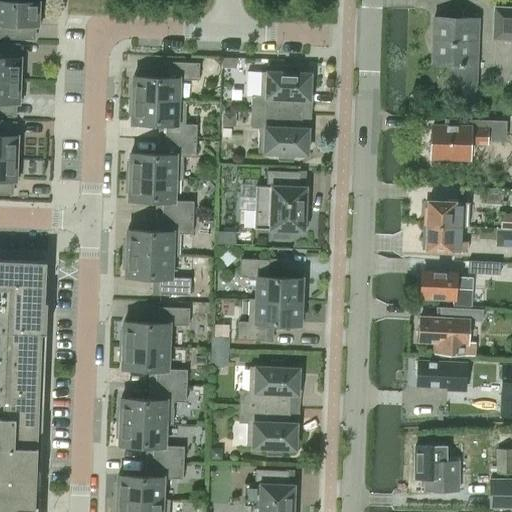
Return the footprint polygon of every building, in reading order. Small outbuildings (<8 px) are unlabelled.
[(39,15),(39,0),(24,0),(25,2),(0,0),(0,38),(32,39),(32,25),(36,25),(37,15),(39,15)] [(511,7),(494,7),(493,40),(511,40),(511,7)] [(474,18),(474,13),(460,13),(460,18),(433,17),(432,37),(430,37),(429,62),(450,63),(449,97),(473,99),(476,18),(474,18)] [(0,79),(21,81),(21,68),(19,68),(19,58),(15,57),(16,43),(0,42),(0,79)] [(222,58),(222,68),(236,68),(237,59),(222,58)] [(129,84),(129,99),(184,101),(184,100),(177,100),(178,79),(197,79),(198,63),(167,61),(167,77),(133,76),(132,84),(129,84)] [(250,95),(250,111),(300,113),(301,98),(308,99),(309,73),(294,72),(294,66),(295,66),(295,65),(280,64),(280,65),(281,65),(281,72),(260,71),(259,95),(250,95)] [(20,92),(21,81),(0,79),(0,116),(13,117),(14,102),(18,103),(18,92),(20,92)] [(165,124),(164,139),(195,140),(196,124),(183,124),(184,101),(129,99),(128,115),(131,115),(131,123),(165,124)] [(300,128),(300,113),(250,111),(249,127),(258,127),(257,152),(278,152),(278,159),(277,159),(277,160),(292,161),(292,160),(291,160),(291,153),(306,153),(307,128),(300,128)] [(427,144),(426,150),(430,153),(430,156),(454,157),(470,158),(471,144),(487,145),(488,138),(489,138),(505,140),(506,121),(490,121),(468,120),(467,126),(452,125),(452,119),(444,119),(444,125),(431,124),(430,141),(427,144)] [(0,157),(18,158),(18,145),(16,145),(16,135),(12,135),(13,121),(0,120),(0,157)] [(127,161),(126,176),(181,178),(182,156),(194,156),(195,140),(164,139),(164,154),(130,152),(129,161),(127,161)] [(0,194),(10,194),(11,180),(15,180),(15,170),(17,170),(18,158),(0,157),(0,194)] [(305,226),(306,210),(303,210),(304,186),(298,186),(298,171),(266,170),(265,185),(255,184),(253,227),(271,228),(271,237),(288,237),(288,229),(303,229),(303,226),(305,226)] [(162,201),(161,216),(192,217),(193,201),(173,200),(174,179),(181,179),(181,178),(126,176),(125,191),(128,191),(128,200),(162,201)] [(424,208),(423,224),(459,225),(468,225),(469,202),(467,202),(467,201),(460,201),(460,200),(427,199),(426,208),(424,208)] [(511,228),(511,213),(501,213),(500,228),(511,228)] [(124,237),(123,253),(178,255),(179,232),(192,233),(192,217),(161,216),(161,230),(127,229),(126,237),(124,237)] [(458,239),(459,225),(423,224),(423,239),(425,239),(424,249),(457,251),(457,249),(465,250),(466,239),(458,239)] [(178,255),(123,253),(123,268),(125,268),(125,276),(159,278),(159,293),(189,294),(190,277),(170,277),(171,255),(178,255)] [(248,297),(248,298),(255,299),(303,300),(303,285),(301,285),(301,277),(267,275),(268,259),(239,258),(239,276),(256,276),(255,298),(248,297)] [(0,511),(36,511),(37,508),(38,508),(46,301),(44,301),(46,261),(0,259),(0,511)] [(500,262),(468,260),(467,272),(500,274),(500,262)] [(455,271),(421,269),(420,295),(452,297),(452,303),(470,304),(471,276),(455,275),(455,271)] [(302,316),(303,300),(255,299),(248,298),(247,321),(237,320),(236,338),(265,339),(265,322),(299,324),(299,316),(302,316)] [(418,339),(433,340),(434,340),(434,351),(473,352),(474,340),(467,340),(468,318),(482,318),(482,307),(440,305),(440,315),(419,314),(418,339)] [(120,329),(120,344),(168,346),(169,324),(188,325),(189,308),(158,306),(158,322),(123,321),(123,329),(120,329)] [(211,336),(211,349),(229,350),(229,337),(211,336)] [(156,369),(155,384),(186,385),(187,369),(167,368),(168,346),(120,344),(119,359),(122,360),(121,368),(156,369)] [(239,389),(238,405),(289,407),(290,393),(296,393),(297,367),(284,367),(284,359),(269,358),(269,366),(248,365),(247,390),(239,389)] [(462,360),(418,359),(417,382),(442,384),(442,389),(461,390),(462,360)] [(511,363),(501,364),(500,396),(511,396),(511,363)] [(117,406),(117,421),(172,423),(173,401),(185,401),(186,385),(155,384),(154,399),(120,397),(120,406),(117,406)] [(289,422),(289,407),(238,405),(238,421),(246,422),(245,446),(266,447),(265,455),(280,455),(281,447),(294,448),(295,422),(289,422)] [(153,446),(152,461),(183,462),(184,446),(164,445),(165,424),(172,424),(172,423),(117,421),(116,436),(119,436),(119,445),(153,446)] [(415,478),(424,478),(424,489),(458,489),(458,460),(441,460),(441,445),(415,445),(415,478)] [(511,448),(496,449),(496,463),(496,473),(511,472),(511,448)] [(114,482),(114,498),(169,500),(169,499),(162,499),(163,477),(182,478),(183,462),(152,461),(152,475),(118,474),(117,482),(114,482)] [(293,511),(294,507),(292,507),(292,484),(286,484),(286,470),(254,468),(253,483),(243,482),(242,505),(249,505),(248,511),(293,511)] [(511,478),(489,479),(489,508),(511,507),(511,478)] [(168,511),(169,500),(114,498),(113,511),(168,511)]
